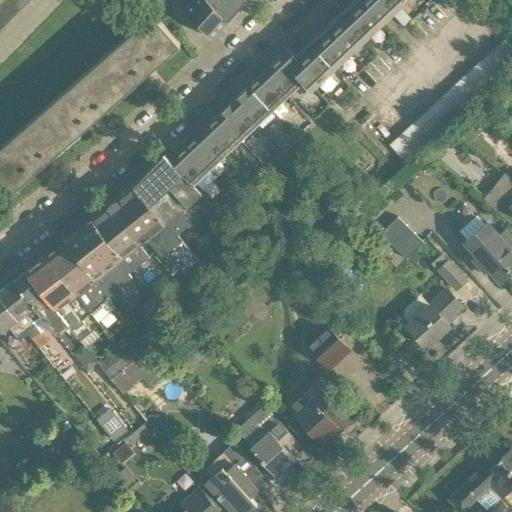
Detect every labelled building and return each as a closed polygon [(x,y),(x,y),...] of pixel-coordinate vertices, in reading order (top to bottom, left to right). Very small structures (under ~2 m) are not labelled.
[(0,0),(0,10),(11,21),(19,12),(6,0),(0,0)] [(6,0),(19,12),(28,4),(23,0),(6,0)] [(228,21),(208,0),(177,0),(185,11),(212,39),(228,21)] [(208,0),(228,21),(246,0),(208,0)] [(355,0),(296,56),(289,48),(280,56),(304,82),(312,90),(384,22),(392,15),(407,0),(355,0)] [(0,26),(3,29),(11,21),(0,10),(0,26)] [(97,64),(124,94),(180,44),(154,14),(97,64)] [(511,38),(509,35),(501,43),(511,54),(511,38)] [(511,61),(511,54),(501,43),(493,50),(508,66),(511,61)] [(508,66),(493,50),(485,57),(500,73),(508,66)] [(304,82),(280,56),(265,71),(288,96),(304,82)] [(500,73),(485,57),(477,65),(492,80),(500,73)] [(69,143),(124,94),(97,64),(42,112),(69,143)] [(492,80),(477,65),(470,72),(484,88),(492,80)] [(249,85),(273,111),(288,96),(265,71),(249,85)] [(484,88),(470,72),(462,79),(476,95),(484,88)] [(476,95),(462,79),(454,87),(468,102),(476,95)] [(233,100),(257,126),(273,111),(249,85),(233,100)] [(468,102),(454,87),(446,94),(460,110),(468,102)] [(460,110),(446,94),(438,101),(452,117),(460,110)] [(217,115),(241,140),(257,126),(233,100),(217,115)] [(452,117),(438,101),(430,109),(444,124),(452,117)] [(444,124),(430,109),(422,116),(436,131),(444,124)] [(69,143),(42,112),(0,149),(0,176),(13,192),(69,143)] [(202,130),(225,155),(241,140),(217,115),(202,130)] [(436,131),(422,116),(414,123),(428,139),(436,131)] [(428,139),(414,123),(406,130),(420,146),(428,139)] [(262,132),(268,139),(273,136),(266,128),(262,132)] [(186,145),(209,170),(225,155),(202,130),(186,145)] [(420,146),(406,130),(398,138),(412,153),(420,146)] [(444,140),(446,148),(454,145),(452,137),(444,140)] [(412,153),(398,138),(390,145),(405,161),(412,153)] [(170,160),(193,185),(209,170),(186,145),(170,160)] [(134,186),(182,241),(201,263),(218,248),(195,221),(212,206),(193,185),(170,160),(164,155),(134,186)] [(511,179),(505,175),(483,201),(511,225),(511,179)] [(112,203),(143,242),(147,238),(162,257),(182,241),(134,186),(112,203)] [(218,196),(210,203),(217,210),(225,203),(218,196)] [(91,220),(131,271),(132,272),(150,258),(140,244),(143,242),(112,203),(91,220)] [(397,217),(379,235),(406,260),(423,243),(397,217)] [(65,240),(109,297),(112,300),(124,291),(120,286),(132,277),(129,274),(131,271),(91,220),(65,240)] [(487,223),(465,243),(477,256),(473,260),(485,272),(488,269),(501,282),(511,271),(511,238),(505,231),(499,236),(487,223)] [(45,256),(89,313),(109,297),(65,240),(45,256)] [(25,271),(67,324),(79,340),(91,330),(82,319),(89,313),(45,256),(25,271)] [(448,262),(438,271),(455,290),(466,281),(448,262)] [(14,280),(42,316),(56,333),(67,324),(25,271),(14,280)] [(0,291),(0,297),(29,334),(40,348),(48,341),(34,322),(42,316),(14,280),(0,291)] [(447,290),(407,327),(426,348),(449,327),(445,323),(462,307),(447,290)] [(29,334),(0,297),(0,329),(2,332),(9,326),(16,336),(20,341),(29,334)] [(331,371),(352,350),(326,324),(305,345),(331,371)] [(118,351),(140,379),(143,377),(142,374),(159,360),(140,334),(118,351)] [(201,361),(191,349),(179,359),(190,371),(201,361)] [(140,379),(118,351),(100,364),(121,393),(140,379)] [(311,378),(284,403),(320,441),(336,426),(334,424),(344,415),(311,378)] [(97,420),(112,438),(125,427),(111,409),(97,420)] [(269,430),(250,448),(269,469),(263,474),(276,487),(294,471),(289,466),(296,459),(288,450),(298,441),(273,414),(262,424),(269,430)] [(35,461),(55,447),(48,438),(28,452),(35,461)] [(111,452),(119,464),(134,453),(125,442),(111,452)] [(254,484),(263,476),(234,442),(213,460),(220,467),(205,482),(232,511),(248,511),(257,504),(251,497),(258,490),(254,484)] [(496,463),(492,459),(449,499),(462,511),(476,498),(487,510),(501,496),(503,497),(511,488),(511,450),(511,449),(496,463)] [(1,456),(0,456),(0,473),(9,468),(1,456)] [(89,473),(85,478),(87,483),(93,485),(97,480),(95,474),(89,473)] [(185,508),(179,511),(220,511),(221,511),(200,486),(181,503),(185,508)] [(387,511),(400,503),(394,493),(392,490),(379,499),(387,511)]
